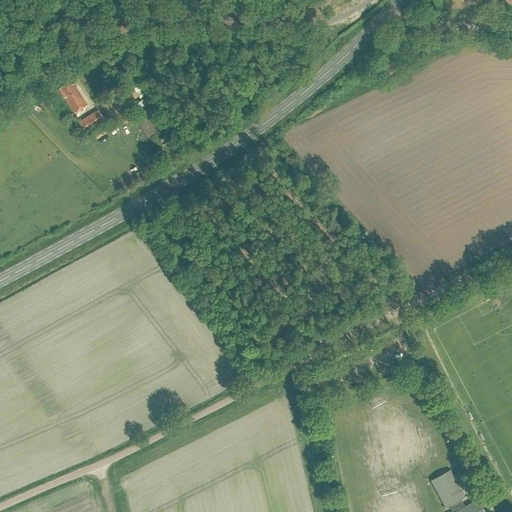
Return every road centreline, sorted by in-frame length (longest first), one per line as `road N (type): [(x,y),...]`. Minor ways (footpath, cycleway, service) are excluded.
road 1 (unclassified): [(0,506),(149,441),(511,251)]
road 2 (tertiary): [(0,281),(248,136),(397,0)]
road 3 (unclassified): [(0,99),(104,33),(134,23),(318,21),(371,0)]
